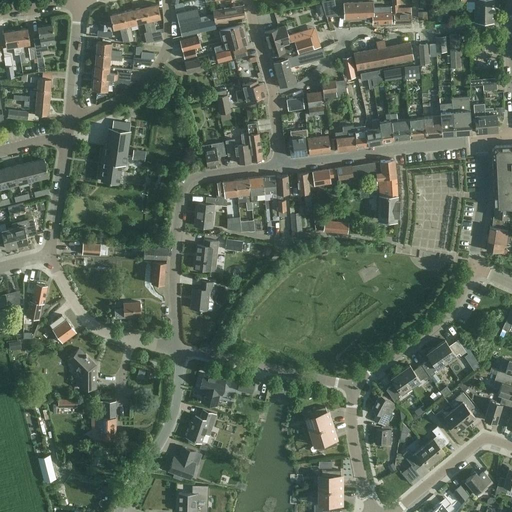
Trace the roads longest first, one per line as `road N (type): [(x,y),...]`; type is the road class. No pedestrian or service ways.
road 1 (residential): [(178,351),(174,248),(186,187),(202,176),(280,165)]
road 2 (residential): [(273,96),(304,83),(350,36),(511,25)]
road 3 (residential): [(286,246),(325,233),(399,239),(398,149)]
road 4 (residential): [(178,351),(177,403),(165,436),(117,511)]
road 5 (residential): [(350,384),(437,322),(472,266)]
road 6 (residential): [(178,351),(102,331),(49,256)]
road 7 (residential): [(70,116),(150,74),(164,54),(166,0)]
road 8 (residential): [(350,384),(205,356)]
road 9 (residential): [(395,511),(477,443),(511,447)]
road 10 (residential): [(205,356),(236,299),(286,246)]
road 11 (residential): [(472,266),(480,141)]
